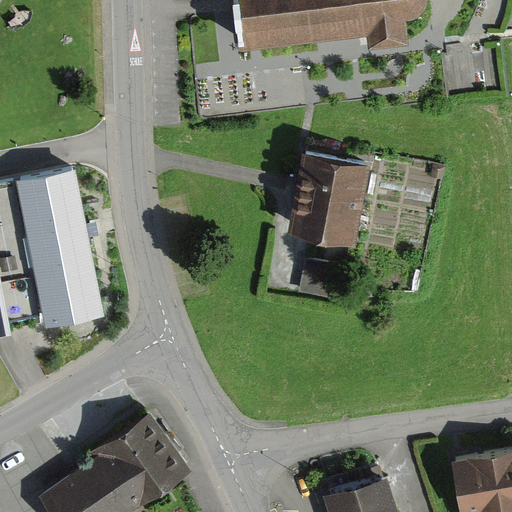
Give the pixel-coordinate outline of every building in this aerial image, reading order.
[(233,0),(237,38),(372,26),(373,36),(407,33),(405,11),(413,10),(418,1),(418,0),(233,0)] [(359,164),(302,156),(296,194),(291,234),(347,242),(359,164)] [(45,319),(105,307),(88,227),(75,162),(15,174),(45,319)] [(307,248),(301,279),(334,285),(339,254),(307,248)] [(39,490),(55,511),(122,511),(187,465),(148,411),(39,490)] [(511,443),(453,453),(463,510),(476,508),(476,511),(496,511),(511,509),(511,443)] [(324,492),(330,511),(401,511),(387,470),(324,492)]
